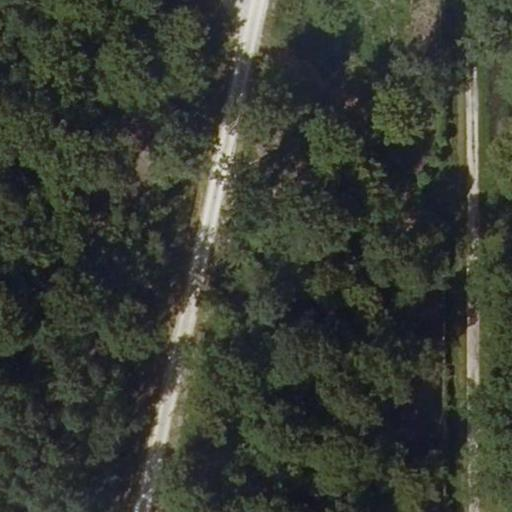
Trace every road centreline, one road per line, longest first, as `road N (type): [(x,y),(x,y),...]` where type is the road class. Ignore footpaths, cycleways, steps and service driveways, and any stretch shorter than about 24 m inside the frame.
road 1 (track): [(138,511),(269,0)]
road 2 (track): [(500,215),(501,511)]
road 3 (track): [(492,0),(500,215)]
